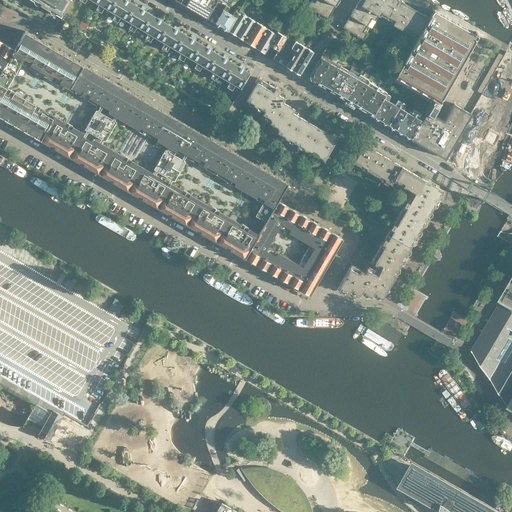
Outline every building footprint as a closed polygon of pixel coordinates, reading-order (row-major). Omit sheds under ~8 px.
[(0,0),(53,30),(71,0),(0,0)] [(109,11),(116,0),(93,0),(93,1),(98,4),(95,10),(101,13),(104,8),(109,11)] [(126,21),(135,5),(126,0),(116,0),(109,11),(115,14),(111,20),(117,23),(121,18),(126,21)] [(217,0),(175,0),(207,18),(217,0)] [(214,23),(225,5),(228,1),(225,0),(217,0),(207,18),(214,23)] [(328,19),(335,6),(325,0),(315,0),(314,3),(311,0),(307,7),(328,19)] [(389,17),(398,0),(364,0),(366,1),(364,5),(358,2),(350,15),(367,25),(371,18),(375,20),(378,15),(379,16),(381,12),(389,17)] [(429,18),(415,10),(398,0),(389,17),(395,20),(392,24),(404,31),(406,28),(418,35),(429,18)] [(142,31),(151,15),(135,5),(126,21),(131,24),(128,29),(134,33),(137,28),(142,31)] [(228,31),(238,13),(235,11),(233,14),(226,10),(229,7),(225,5),(214,23),(228,31)] [(236,36),(249,14),(241,9),(238,13),(228,31),(236,36)] [(440,102),(477,36),(478,36),(477,35),(477,33),(475,32),(474,34),(433,10),(429,18),(418,35),(419,35),(416,40),(395,77),(431,98),(429,102),(432,104),(422,120),(414,134),(416,135),(414,138),(412,137),(411,139),(412,139),(412,140),(413,140),(420,144),(421,145),(421,144),(428,148),(428,149),(429,149),(436,153),(437,154),(444,158),(445,159),(445,158),(455,141),(465,124),(471,114),(470,113),(463,109),(462,109),(455,105),(454,104),(453,104),(453,105),(452,106),(448,113),(447,114),(448,114),(444,121),(437,117),(434,115),(441,103),(440,102)] [(244,41),(257,19),(249,14),(236,36),(244,41)] [(159,40),(168,25),(151,15),(142,31),(147,34),(144,39),(150,43),(153,37),(159,40)] [(363,32),(367,25),(350,15),(342,28),(363,40),(367,34),(363,32)] [(255,48),(269,26),(257,19),(244,41),(255,48)] [(175,50),(184,34),(168,25),(159,40),(164,43),(160,49),(167,52),(170,47),(175,50)] [(269,44),(277,31),(269,26),(255,48),(264,53),(269,44)] [(291,48),(295,41),(296,40),(278,29),(277,31),(269,44),(278,50),(273,58),(286,66),(295,51),(291,48)] [(191,60),(201,44),(184,34),(175,50),(180,53),(177,58),(183,62),(186,57),(191,60)] [(106,139),(132,94),(34,37),(24,56),(14,73),(2,93),(0,96),(0,116),(11,123),(21,128),(30,134),(40,140),(41,140),(50,145),(60,151),(69,156),(89,168),(106,139)] [(300,74),(313,51),(295,41),(291,48),(295,51),(286,66),(300,74)] [(208,69),(217,54),(201,44),(191,60),(196,63),(193,68),(199,72),(202,66),(208,69)] [(317,83),(330,61),(331,62),(335,54),(325,48),(309,76),(310,79),(317,83)] [(474,116),(474,118),(475,119),(476,121),(495,131),(496,131),(498,132),(500,131),(501,129),(511,109),(511,48),(475,114),(474,116)] [(224,79),(233,64),(217,54),(208,69),(213,73),(210,78),(216,82),(219,76),(224,79)] [(326,89),(339,67),(331,62),(330,61),(317,83),(326,89)] [(245,81),(250,74),(233,64),(224,79),(229,82),(226,88),(232,91),(235,86),(241,89),(245,81)] [(335,94),(348,72),(339,67),(326,89),(335,94)] [(345,100),(358,78),(348,72),(335,94),(345,100)] [(354,105),(367,83),(358,78),(345,100),(354,105)] [(283,102),(285,99),(278,95),(280,91),(259,79),(246,100),(264,111),(262,115),(272,120),(283,102)] [(363,111),(376,88),(367,83),(354,105),(363,111)] [(372,116),(385,94),(376,88),(363,111),(372,116)] [(380,120),(391,102),(387,100),(389,95),(386,93),(385,94),(372,116),(380,120)] [(188,200),(178,194),(181,189),(171,183),(170,186),(160,180),(158,183),(148,177),(152,172),(140,165),(131,160),(134,155),(146,134),(155,139),(167,146),(170,140),(180,146),(178,149),(188,154),(186,157),(196,163),(199,157),(209,163),(206,168),(225,179),(229,174),(238,180),(235,185),(245,191),(255,196),(258,191),(267,196),(257,214),(267,219),(262,227),(273,233),(277,226),(310,245),(306,252),(327,264),(342,239),(342,238),(277,201),(281,195),(288,184),(168,114),(142,99),(128,123),(138,129),(133,138),(128,135),(127,138),(131,141),(129,144),(130,144),(126,150),(123,155),(113,149),(99,174),(110,180),(116,184),(127,190),(128,190),(127,190),(128,191),(157,207),(158,208),(158,207),(186,224),(187,225),(187,224),(215,241),(216,241),(244,257),(244,258),(245,258),(309,295),(309,294),(310,295),(324,269),(303,257),(299,264),(266,245),(271,237),(260,231),(259,234),(249,228),(246,234),(236,228),(239,222),(220,211),(217,217),(207,211),(210,206),(191,194),(188,200)] [(388,125),(401,102),(397,100),(395,104),(391,102),(380,120),(388,125)] [(286,138),(299,116),(293,113),(295,109),(283,102),(272,120),(270,124),(279,129),(277,133),(286,138)] [(396,130),(406,111),(403,109),(405,104),(401,102),(388,125),(396,130)] [(403,134),(417,111),(413,109),(410,113),(406,111),(396,130),(403,134)] [(414,134),(422,120),(418,118),(421,114),(417,111),(403,134),(411,139),(412,137),(414,138),(416,135),(414,134)] [(305,149),(318,128),(299,116),(286,138),(305,149)] [(324,160),(337,139),(318,128),(305,149),(324,160)] [(470,135),(454,164),(482,180),(497,151),(470,135)] [(99,174),(113,149),(103,144),(100,149),(90,144),(79,162),(98,173),(99,174)] [(372,174),(383,156),(364,145),(353,163),(372,174)] [(174,179),(184,161),(165,149),(154,167),(154,168),(173,180),(174,179)] [(0,166),(22,179),(23,180),(24,180),(25,179),(26,179),(27,178),(28,177),(28,176),(28,175),(28,174),(28,173),(27,173),(27,172),(26,171),(0,155),(0,166)] [(391,185),(394,181),(402,167),(383,156),(372,174),(391,185)] [(421,228),(443,191),(402,167),(394,181),(412,191),(398,215),(421,228)] [(31,182),(31,183),(34,186),(66,205),(67,206),(68,206),(69,206),(70,205),(71,204),(72,204),(72,203),(72,202),(73,202),(73,201),(72,200),(72,199),(72,198),(71,198),(71,197),(38,178),(34,177),(33,177),(32,178),(31,179),(31,180),(31,181),(31,182)] [(97,217),(97,218),(131,242),(132,242),(133,242),(133,241),(134,241),(135,240),(136,239),(136,238),(136,237),(136,236),(136,235),(102,211),(101,211),(100,211),(99,212),(98,212),(98,213),(97,213),(97,214),(97,215),(97,216),(97,217)] [(399,266),(415,238),(421,228),(398,215),(376,252),(399,266)] [(142,247),(142,248),(177,271),(179,271),(180,271),(182,271),(183,271),(185,271),(186,271),(186,270),(186,269),(186,268),(185,267),(185,266),(184,265),(183,264),(183,263),(182,262),(146,243),(145,243),(144,243),(143,243),(143,244),(142,244),(142,245),(142,246),(142,247)] [(388,289),(396,275),(394,275),(399,266),(376,252),(365,272),(351,264),(338,288),(348,294),(350,290),(359,295),(361,292),(371,297),(373,294),(382,299),(386,292),(387,292),(388,292),(388,291),(389,291),(389,290),(389,289),(388,289)] [(205,282),(206,283),(244,305),(245,306),(246,306),(247,306),(248,306),(249,306),(251,306),(252,306),(253,305),(254,305),(254,304),(254,303),(253,302),(253,301),(253,300),(252,299),(252,298),(251,298),(250,297),(211,275),(211,274),(210,274),(209,274),(208,274),(207,274),(206,275),(205,276),(204,277),(204,278),(204,279),(204,280),(204,281),(205,281),(205,282)] [(120,303),(100,291),(94,302),(113,314),(120,303)] [(509,407),(511,401),(511,309),(500,303),(472,351),(473,352),(490,378),(491,379),(508,405),(509,406),(509,407)] [(256,310),(257,311),(269,319),(280,325),(281,325),(282,325),(283,325),(284,325),(284,324),(285,324),(285,323),(285,322),(285,321),(285,320),(284,320),(273,312),(260,305),(259,305),(258,305),(257,306),(256,307),(256,308),(256,309),(256,310)] [(369,327),(396,343),(402,333),(375,317),(369,327)] [(295,327),(296,327),(300,328),(304,328),(309,329),(313,329),(318,329),(322,329),(327,329),(331,329),(336,329),(337,328),(338,328),(339,328),(340,327),(341,326),(342,326),(343,325),(343,324),(343,323),(342,322),(341,321),(340,321),(340,320),(339,320),(338,319),(337,319),(336,319),(322,318),(315,318),(309,318),(295,319),(294,319),(293,320),(292,320),(292,321),(291,321),(291,322),(291,323),(291,324),(292,325),(292,326),(293,326),(293,327),(294,327),(295,327)] [(451,376),(451,377),(472,409),(472,410),(473,411),(474,411),(475,412),(476,412),(477,413),(478,413),(479,413),(480,413),(480,412),(481,411),(481,410),(481,409),(481,408),(481,407),(481,406),(480,405),(460,372),(459,371),(458,370),(457,370),(456,370),(455,370),(454,370),(453,371),(452,372),(452,373),(451,373),(451,374),(451,375),(451,376)] [(64,413),(0,375),(0,384),(35,405),(29,415),(28,418),(42,426),(52,410),(63,416),(65,413),(64,413)] [(452,394),(472,424),(473,424),(474,424),(474,425),(475,424),(476,424),(477,424),(477,423),(478,423),(478,422),(478,421),(478,420),(459,390),(458,389),(457,388),(456,388),(455,388),(454,388),(453,389),(452,389),(452,390),(452,391),(452,392),(452,393),(452,394)] [(53,433),(58,424),(63,416),(52,410),(42,426),(38,434),(48,439),(52,432),(53,433)] [(498,443),(511,451),(511,443),(502,438),(501,437),(500,437),(499,437),(498,437),(497,437),(496,437),(495,437),(495,438),(495,439),(495,440),(496,441),(496,442),(497,442),(498,443)] [(491,511),(471,500),(412,466),(407,473),(407,474),(405,478),(404,478),(404,479),(400,486),(436,506),(434,511),(499,511),(493,508),(491,511)] [(294,487),(292,486),(293,485),(291,483),(289,482),(287,481),(285,479),(285,480),(282,478),(278,477),(275,475),(272,474),(270,474),(268,473),(264,473),(260,472),(258,472),(254,472),(251,472),(248,473),(245,474),(248,477),(251,482),(254,485),(257,488),(262,493),(274,504),(284,511),(286,511),(307,511),(306,508),(306,507),(305,505),(304,502),(302,499),(301,497),(300,495),(299,493),(297,491),(295,489),(294,487)] [(237,511),(221,503),(215,511),(237,511)]
